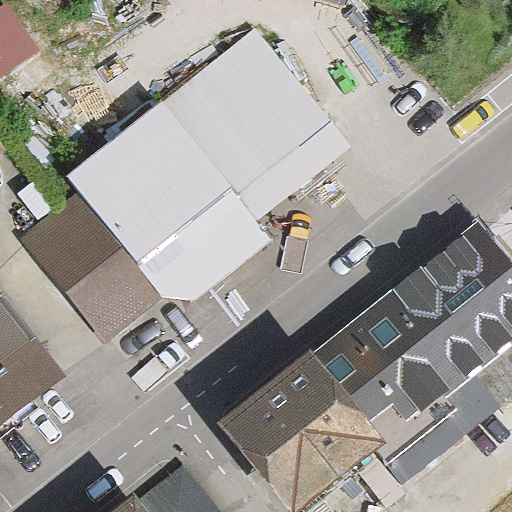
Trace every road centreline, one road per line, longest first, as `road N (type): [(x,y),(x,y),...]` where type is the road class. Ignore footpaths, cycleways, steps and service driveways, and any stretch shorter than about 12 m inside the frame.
road 1 (residential): [(177,413),(511,145)]
road 2 (residential): [(54,511),(177,413)]
road 3 (residential): [(177,413),(255,511)]
